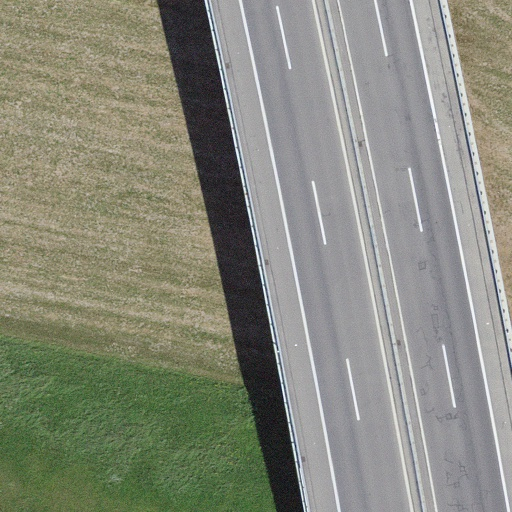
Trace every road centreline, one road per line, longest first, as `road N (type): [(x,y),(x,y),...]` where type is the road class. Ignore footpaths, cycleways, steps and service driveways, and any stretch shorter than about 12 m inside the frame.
road 1 (motorway): [(275,0),(375,511)]
road 2 (motorway): [(473,511),(373,0)]
